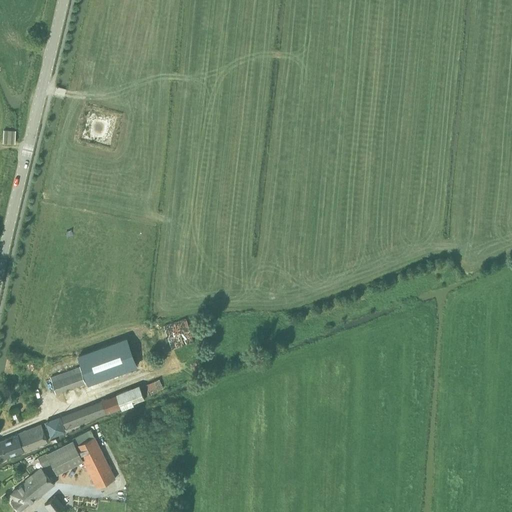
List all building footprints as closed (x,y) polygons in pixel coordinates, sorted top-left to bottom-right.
[(4,130),(3,142),(11,142),(16,142),(16,130),(4,130)] [(163,325),(167,336),(172,350),(172,349),(174,353),(178,364),(203,355),(201,350),(200,351),(197,344),(196,341),(198,340),(191,317),(186,318),(163,325)] [(78,355),(89,384),(136,366),(126,338),(78,355)] [(50,378),(56,393),(85,383),(80,367),(50,378)] [(98,402),(62,416),(67,429),(107,413),(108,415),(145,400),(144,398),(159,392),(158,390),(163,388),(159,379),(154,381),(140,387),(139,385),(116,394),(98,402)] [(46,422),(51,436),(65,431),(60,417),(46,422)] [(41,424),(24,431),(17,433),(18,434),(0,441),(0,452),(2,458),(48,441),(41,424)] [(47,453),(57,473),(83,460),(97,488),(115,479),(91,430),(72,439),(73,440),(47,453)] [(26,481),(24,483),(11,493),(15,499),(11,502),(19,511),(36,497),(37,499),(41,495),(54,484),(41,467),(26,480),(26,481)] [(45,504),(51,511),(58,511),(65,507),(55,495),(45,504)]
